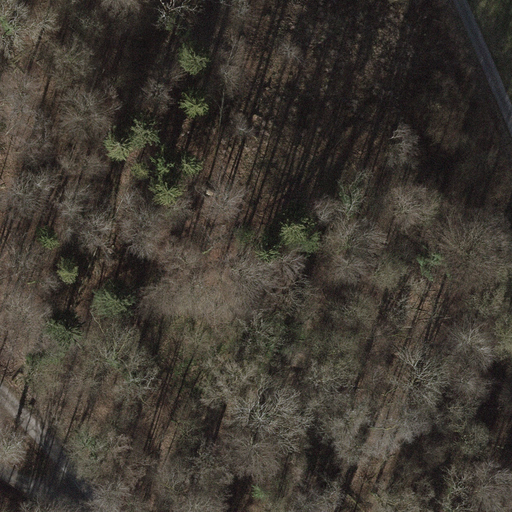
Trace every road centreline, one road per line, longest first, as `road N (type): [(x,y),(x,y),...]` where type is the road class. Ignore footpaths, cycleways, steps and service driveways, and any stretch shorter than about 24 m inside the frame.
road 1 (track): [(101,511),(62,453),(0,386)]
road 2 (track): [(459,0),(511,115)]
